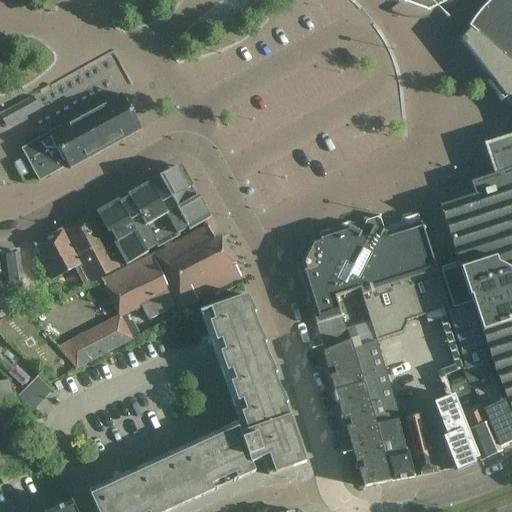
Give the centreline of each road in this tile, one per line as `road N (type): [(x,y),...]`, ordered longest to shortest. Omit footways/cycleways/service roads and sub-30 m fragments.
road 1 (residential): [(250,234),(205,152),(179,144),(23,229),(0,232)]
road 2 (residential): [(331,490),(324,432),(250,234)]
road 3 (residential): [(250,234),(420,165)]
